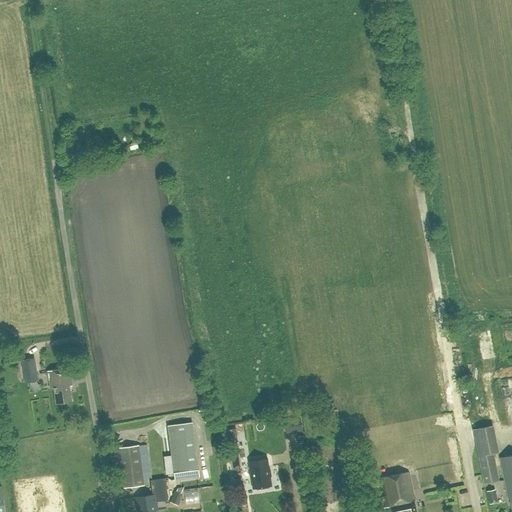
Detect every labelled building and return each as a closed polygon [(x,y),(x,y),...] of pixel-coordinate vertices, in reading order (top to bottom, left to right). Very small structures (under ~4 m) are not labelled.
[(310,204),(311,214),(369,205),(368,196),(310,204)] [(408,261),(413,260),(411,248),(412,248),(412,247),(410,248),(410,243),(411,243),(411,242),(410,243),(409,237),(408,237),(408,233),(403,234),(401,234),(397,235),(395,235),(391,236),(394,251),(393,252),(396,264),(400,263),(402,263),(402,261),(406,261),(406,262),(408,261)] [(319,294),(310,294),(313,330),(321,330),(319,294)] [(411,379),(408,379),(409,384),(410,384),(410,380),(428,376),(429,380),(430,380),(424,346),(403,350),(405,359),(407,359),(411,379)] [(36,375),(33,359),(21,361),(24,377),(36,375)] [(72,401),(69,385),(72,385),(69,367),(47,371),(50,389),(53,388),(56,404),(72,401)] [(511,377),(499,381),(504,401),(511,398),(511,377)] [(286,433),(302,431),(300,418),(284,420),(286,433)] [(173,473),(199,470),(193,422),(167,426),(173,473)] [(410,425),(398,428),(401,438),(412,435),(410,425)] [(227,440),(237,438),(236,428),(225,430),(227,440)] [(458,431),(425,437),(434,483),(466,476),(458,431)] [(146,444),(139,445),(144,485),(148,484),(148,478),(151,478),(146,444)] [(124,488),(144,485),(139,445),(119,448),(124,488)] [(329,477),(349,473),(344,450),(324,454),(329,477)] [(493,454),(479,456),(484,484),(498,481),(493,454)] [(511,454),(500,458),(508,500),(510,499),(511,510),(511,454)] [(173,473),(171,455),(164,456),(166,474),(173,473)] [(253,489),(271,486),(270,477),(271,476),(270,469),(269,468),(267,459),(248,462),(253,489)] [(200,477),(199,470),(173,473),(174,480),(200,477)] [(408,472),(377,479),(384,508),(390,507),(390,511),(416,511),(414,502),(408,472)] [(157,507),(156,502),(168,500),(165,478),(150,480),(152,495),(135,497),(136,506),(138,506),(139,511),(155,511),(155,508),(157,507)] [(201,488),(186,489),(187,504),(202,503),(201,488)] [(489,504),(497,502),(495,489),(487,491),(489,504)] [(177,502),(181,494),(175,491),(171,499),(177,502)]
